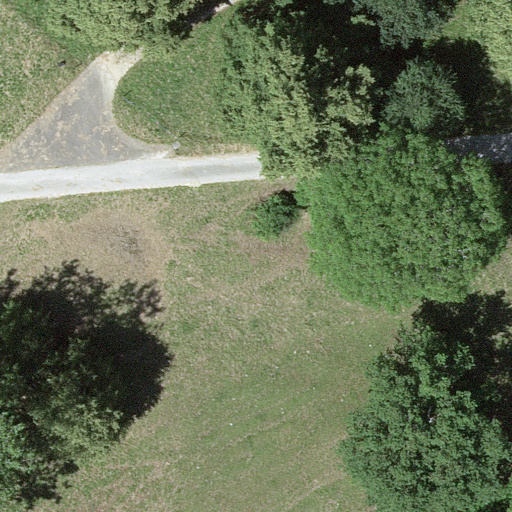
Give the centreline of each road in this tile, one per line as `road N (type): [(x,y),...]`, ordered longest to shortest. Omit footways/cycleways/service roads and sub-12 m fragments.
road 1 (track): [(511,145),(0,188)]
road 2 (track): [(72,181),(72,126),(104,73),(224,0)]
